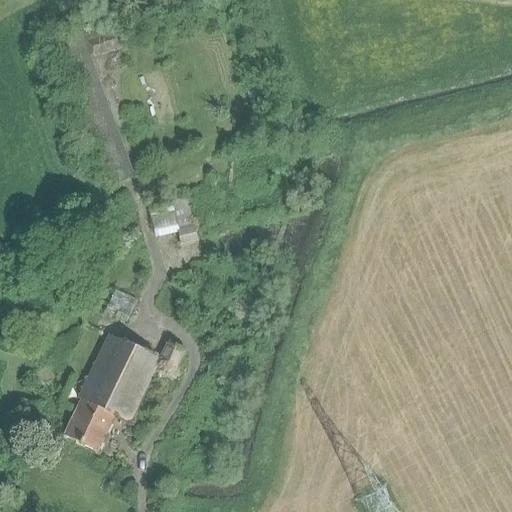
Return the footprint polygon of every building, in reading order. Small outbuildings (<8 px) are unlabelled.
[(81,33),(65,39),(117,183),(133,177),(90,59),(123,48),(118,31),(84,43),(81,33)] [(269,109),(262,85),(249,89),(256,113),(269,109)] [(172,208),(149,213),(150,219),(155,238),(193,229),(186,199),(171,202),(172,208)] [(121,307),(138,310),(141,296),(124,292),(121,307)] [(128,424),(156,367),(171,375),(182,353),(166,345),(158,361),(108,336),(78,400),(80,401),(63,437),(95,452),(113,416),(128,424)]
